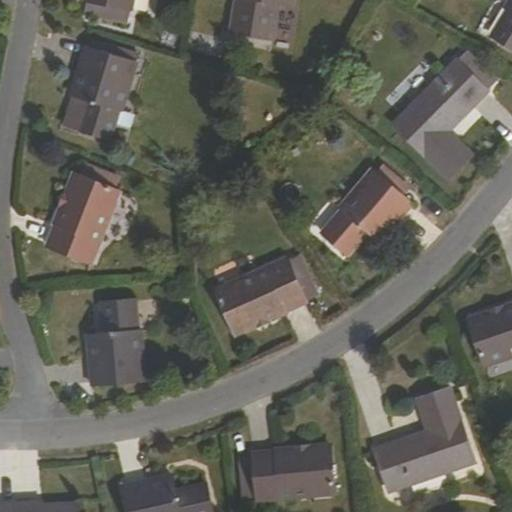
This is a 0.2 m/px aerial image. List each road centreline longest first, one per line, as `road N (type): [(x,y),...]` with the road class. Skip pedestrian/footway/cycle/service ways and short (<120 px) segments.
road 1 (residential): [(511,175),(411,289),(331,346),(179,415),(27,436)]
road 2 (residential): [(27,436),(26,370),(0,249)]
road 3 (residential): [(0,154),(29,4)]
